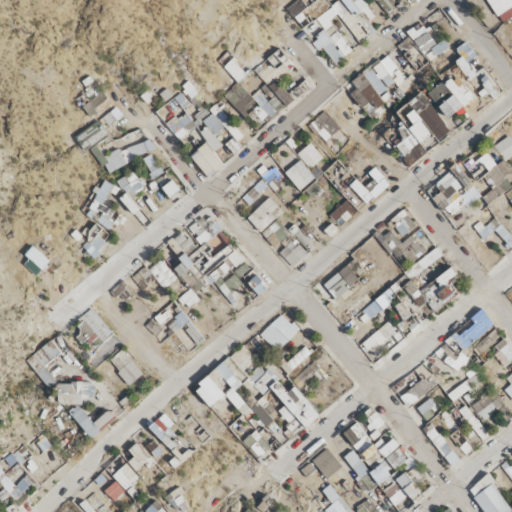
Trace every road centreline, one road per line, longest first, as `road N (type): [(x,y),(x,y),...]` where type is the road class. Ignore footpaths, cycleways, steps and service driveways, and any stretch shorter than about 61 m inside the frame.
road 1 (residential): [(46,511),(511,88)]
road 2 (residential): [(92,290),(429,0)]
road 3 (residential): [(277,470),(511,265)]
road 4 (residential): [(511,427),(410,511)]
